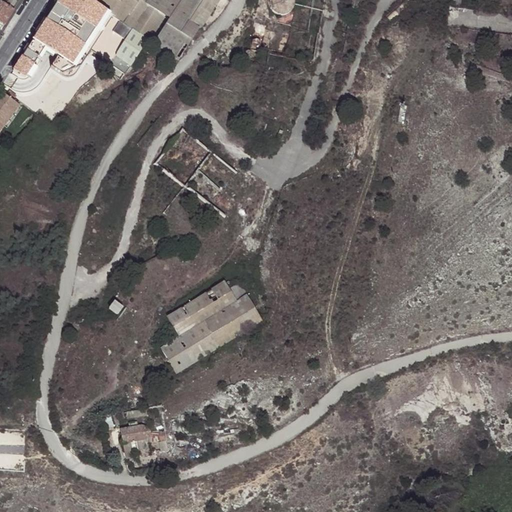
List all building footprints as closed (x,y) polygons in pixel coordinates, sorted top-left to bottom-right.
[(0,0),(0,21),(4,24),(13,10),(0,0)] [(114,12),(96,0),(58,0),(32,38),(79,67),(114,12)] [(95,0),(109,9),(114,12),(105,27),(98,39),(118,52),(111,64),(126,74),(149,40),(153,43),(153,45),(179,61),(202,26),(204,27),(221,0),(95,0)] [(8,94),(2,89),(0,92),(0,123),(3,126),(19,106),(13,101),(16,97),(10,92),(8,94)] [(239,283),(235,286),(233,286),(228,279),(224,281),(224,280),(195,298),(168,316),(180,336),(161,348),(177,373),(215,349),(264,319),(241,282),(239,283)] [(114,300),(109,308),(118,315),(123,307),(114,300)] [(147,416),(146,407),(122,412),(117,413),(119,421),(147,416)] [(115,426),(112,414),(101,416),(104,428),(115,426)] [(149,435),(150,433),(149,431),(149,430),(148,428),(147,427),(145,426),(143,426),(138,427),(130,428),(120,429),(123,443),(139,440),(144,439),(146,439),(147,437),(149,436),(149,435)] [(167,440),(165,431),(150,433),(149,435),(149,436),(147,437),(146,439),(144,439),(145,443),(167,440)] [(140,450),(139,440),(123,443),(125,457),(135,456),(135,451),(140,450)] [(168,450),(167,442),(159,443),(161,451),(168,450)]
